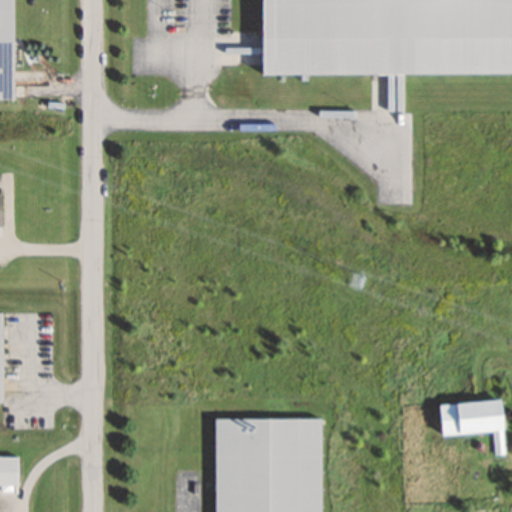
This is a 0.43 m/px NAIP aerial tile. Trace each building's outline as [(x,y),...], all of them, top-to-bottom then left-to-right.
[(0,0),(11,0),(11,99),(0,99),(0,0)] [(511,0),(259,0),(259,74),(511,72),(511,0)] [(437,404),(439,434),(499,429),(497,400),(437,404)] [(319,511),(320,418),(214,418),(213,511),(319,511)] [(0,484),(1,485),(1,489),(17,489),(17,456),(0,455),(0,484)]
